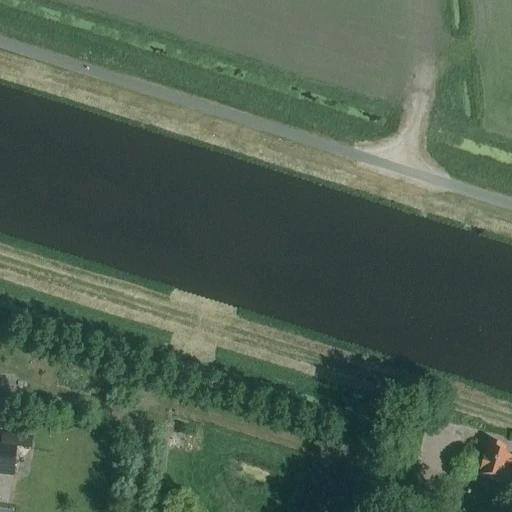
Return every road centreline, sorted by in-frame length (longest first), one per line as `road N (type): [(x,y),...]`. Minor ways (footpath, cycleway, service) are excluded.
road 1 (unclassified): [(511,205),(0,43)]
road 2 (track): [(136,511),(145,460),(135,428),(110,413),(35,401)]
